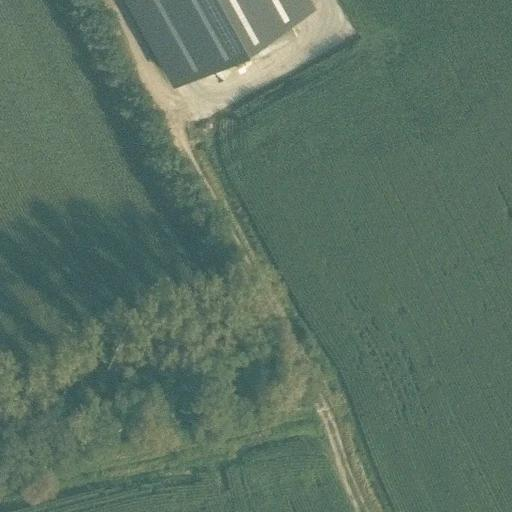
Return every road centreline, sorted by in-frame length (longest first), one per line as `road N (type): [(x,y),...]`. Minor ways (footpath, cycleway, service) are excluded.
road 1 (track): [(172,116),(368,511)]
road 2 (track): [(0,482),(322,406)]
